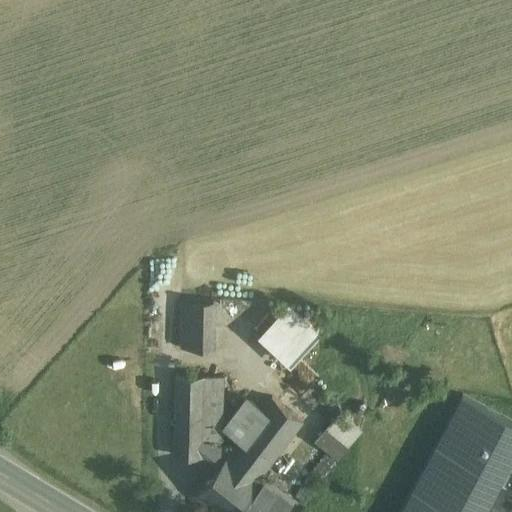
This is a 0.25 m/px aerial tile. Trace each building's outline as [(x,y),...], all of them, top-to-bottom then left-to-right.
[(214,300),(183,299),(182,348),(213,348),(214,300)] [(289,305),(262,334),(291,362),(297,355),(318,332),(289,305)] [(223,376),(177,375),(175,455),(203,456),(217,467),(229,452),(221,445),(223,376)] [(511,418),(463,393),(418,478),(481,511),(482,511),(499,482),(511,457),(511,418)] [(272,397),(230,452),(260,476),(260,475),(303,420),(272,397)] [(360,429),(341,411),(316,440),(335,457),(360,429)] [(230,452),(229,452),(217,467),(209,478),(233,497),(237,492),(245,498),(250,491),(256,496),(268,481),(260,475),(260,476),(230,452)] [(511,457),(499,482),(511,489),(511,487),(511,457)] [(256,496),(250,491),(245,498),(237,492),(233,497),(209,478),(196,495),(218,511),(282,511),(292,500),(268,481),(256,496)] [(399,511),(481,511),(418,478),(409,495),(399,511)] [(376,511),(399,511),(409,495),(391,485),(376,511)]
